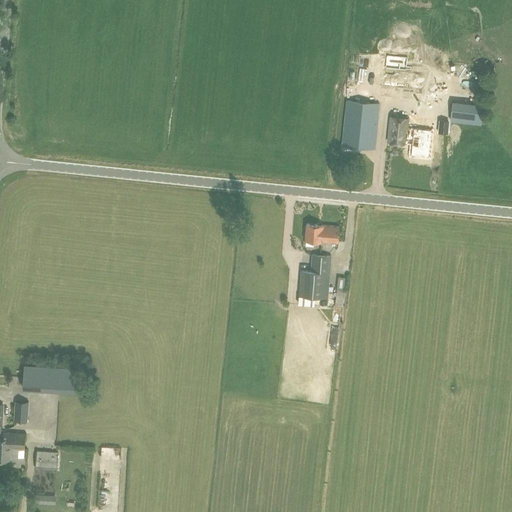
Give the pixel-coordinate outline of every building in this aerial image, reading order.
[(388,43),(384,84),(404,86),(408,45),(388,43)] [(347,100),(342,145),(375,149),(379,103),(347,100)] [(483,104),(453,102),(451,122),(481,125),(483,104)] [(390,117),(388,141),(406,143),(412,144),(411,154),(428,155),(431,129),(414,127),(413,128),(407,127),(408,118),(390,117)] [(448,121),(440,120),(439,132),(447,133),(448,121)] [(306,224),(305,240),(338,243),(340,226),(306,224)] [(299,296),(328,298),(330,272),(332,255),(312,254),(311,270),(301,270),(299,296)] [(23,389),(41,390),(42,365),(24,364),(23,389)] [(77,367),(42,365),(41,390),(76,392),(77,367)] [(29,401),(16,400),(15,407),(15,420),(27,420),(29,401)] [(1,435),(0,434),(0,462),(2,463),(5,460),(10,460),(10,459),(18,459),(19,448),(25,448),(26,433),(4,431),(4,434),(1,434),(1,435)] [(59,452),(38,450),(37,468),(58,469),(59,452)] [(100,475),(100,487),(114,486),(114,474),(100,475)] [(33,494),(32,502),(55,503),(56,495),(33,494)]
